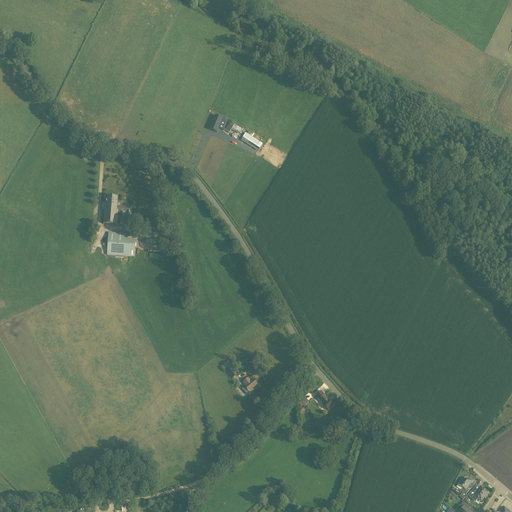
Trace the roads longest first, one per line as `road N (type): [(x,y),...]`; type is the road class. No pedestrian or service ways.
road 1 (tertiary): [(311,362),(236,234),(185,168),(80,137),(0,40)]
road 2 (tertiary): [(501,488),(465,459),(357,414),(311,362)]
road 3 (track): [(204,479),(143,499),(0,503)]
road 4 (unclassified): [(188,511),(196,487),(264,422),(311,362)]
